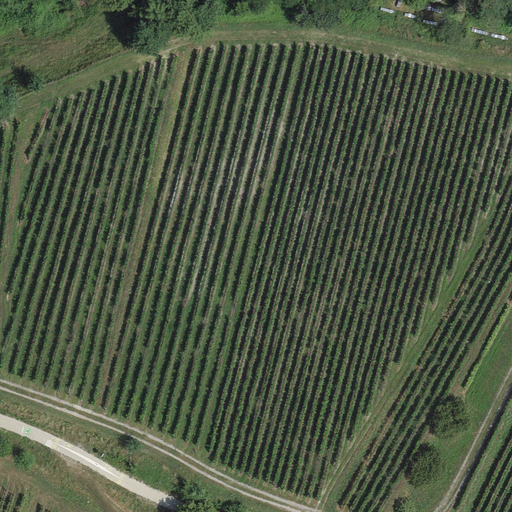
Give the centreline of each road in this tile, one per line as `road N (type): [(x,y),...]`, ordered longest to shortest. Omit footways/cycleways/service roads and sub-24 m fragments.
road 1 (track): [(0,389),(204,477),(309,511)]
road 2 (track): [(0,423),(209,511)]
road 3 (track): [(440,511),(452,504),(511,370)]
